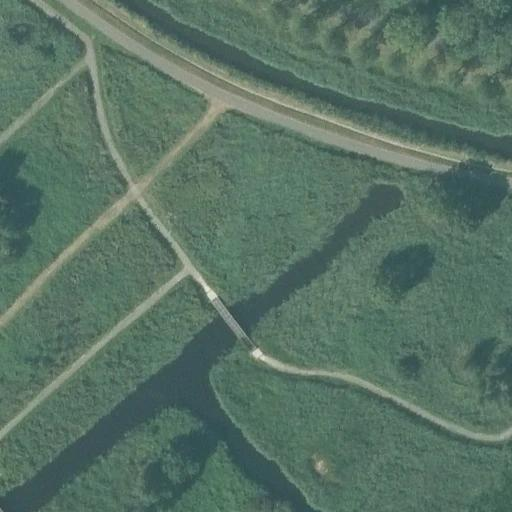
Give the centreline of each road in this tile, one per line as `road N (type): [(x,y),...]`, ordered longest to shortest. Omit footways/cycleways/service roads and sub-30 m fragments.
road 1 (unknown): [(511,170),(436,155),(248,90),(90,0)]
road 2 (unclassified): [(308,0),(511,65)]
